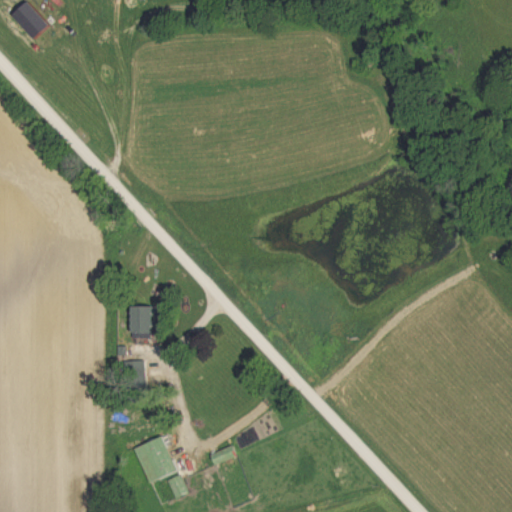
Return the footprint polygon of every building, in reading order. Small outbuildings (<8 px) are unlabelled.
[(57,28),(35,4),(20,18),(42,42),(57,28)] [(139,334),(162,333),(161,306),(139,307),(139,334)] [(140,450),(155,485),(184,472),(169,437),(140,450)] [(220,466),(243,456),(238,446),(216,455),(220,466)] [(172,482),(181,500),(194,495),(185,476),(172,482)]
